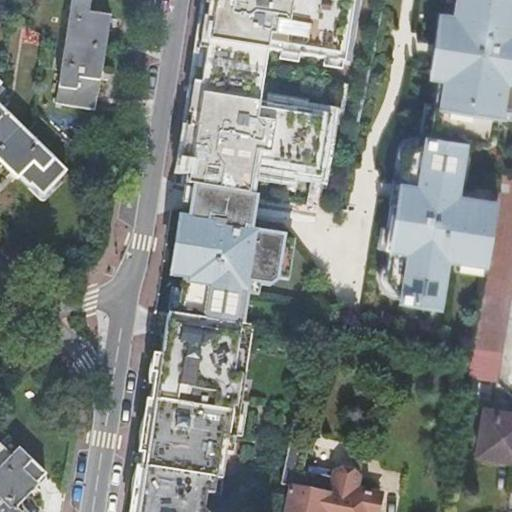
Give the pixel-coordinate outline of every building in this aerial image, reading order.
[(72,0),(64,52),(103,59),(110,18),(89,14),(90,2),(79,0),(72,0)] [(214,0),(214,7),(212,20),(207,51),(201,86),(197,117),(194,130),(190,162),(186,186),(195,188),(249,197),(252,177),(254,170),(296,176),(323,181),(333,116),(291,110),(291,112),(273,109),(259,107),(268,52),(282,54),(300,57),(325,61),(344,64),(351,65),(356,28),(360,0),(214,0)] [(401,301),(440,307),(447,259),(456,260),(484,265),(487,265),(499,195),(458,189),(465,143),(486,146),(494,142),(498,116),(502,116),(504,108),(511,102),(511,0),(456,0),(454,16),(449,15),(449,17),(445,48),(448,48),(444,78),(440,105),(435,105),(430,135),(429,137),(427,136),(427,140),(426,144),(418,143),(405,152),(403,169),(401,181),(397,204),(393,203),(393,205),(389,231),(386,248),(390,249),(388,262),(385,280),(394,292),(403,293),(402,298),(401,301)] [(445,48),(449,17),(439,16),(430,76),(444,78),(448,48),(445,48)] [(207,51),(212,20),(204,19),(199,50),(207,51)] [(103,59),(64,52),(56,105),(95,111),(103,59)] [(300,57),(282,54),(281,61),(299,64),(300,57)] [(344,64),(325,61),(324,68),(342,71),(344,64)] [(197,117),(201,86),(194,84),(189,114),(189,116),(197,117)] [(274,102),(273,109),(291,112),(291,110),(292,105),(274,102)] [(511,102),(504,108),(502,116),(498,116),(498,117),(505,119),(511,118),(511,102)] [(430,135),(435,105),(425,104),(420,133),(430,135)] [(0,153),(23,129),(0,107),(0,153)] [(23,129),(0,153),(0,163),(19,182),(21,180),(31,190),(33,188),(44,199),(69,174),(56,162),(26,132),(23,129)] [(190,162),(194,130),(187,129),(182,160),(190,162)] [(418,143),(426,144),(427,140),(419,137),(414,137),(408,140),(402,144),(399,150),(398,158),(399,164),(403,169),(405,152),(418,143)] [(254,170),(252,177),(295,184),(296,176),(254,170)] [(497,382),(511,292),(511,173),(502,173),(499,195),(487,265),(472,357),(468,377),(497,382)] [(397,204),(401,181),(393,180),(389,204),(393,205),(393,203),(397,204)] [(241,294),(247,295),(249,284),(261,285),(270,287),(277,282),(277,281),(283,240),(284,239),(251,233),(256,198),(249,197),(195,188),(194,190),(191,209),(190,221),(180,279),(184,279),(182,292),(178,313),(177,317),(236,326),(241,294)] [(191,209),(194,190),(184,189),(182,207),(191,209)] [(180,279),(190,221),(180,219),(171,278),(180,279)] [(283,240),(277,281),(289,283),(295,242),(283,240)] [(484,265),(456,260),(454,270),(483,274),(484,265)] [(385,280),(388,262),(387,262),(382,267),(380,271),(379,274),(378,280),(380,285),(383,291),(388,296),(394,298),(402,298),(403,293),(394,292),(385,280)] [(249,284),(247,295),(259,297),(261,285),(249,284)] [(178,313),(182,292),(172,290),(168,312),(178,313)] [(242,327),(247,295),(241,294),(236,326),(242,327)] [(177,317),(168,315),(162,357),(159,379),(155,378),(153,387),(149,417),(143,456),(141,468),(145,469),(141,494),(137,493),(134,511),(204,511),(207,495),(221,498),(227,455),(233,456),(236,438),(239,418),(244,384),(234,383),(243,327),(242,327),(236,326),(177,317)] [(249,333),(250,328),(243,327),(234,383),(244,384),(252,334),(249,333)] [(159,379),(162,357),(154,356),(150,368),(149,374),(149,380),(149,386),(153,387),(155,378),(159,379)] [(511,415),(486,410),(479,455),(511,460),(511,415)] [(143,456),(149,417),(144,416),(142,424),(140,433),(139,455),(143,456)] [(245,419),(239,418),(236,438),(242,439),(245,419)] [(0,493),(16,510),(38,487),(36,485),(45,475),(18,450),(11,457),(0,446),(0,493)] [(280,486),(291,488),(285,511),(378,511),(382,496),(357,491),(359,484),(354,477),(341,474),(334,478),(333,485),(313,481),(317,463),(314,460),(305,458),(300,460),(286,458),(282,479),(280,486)] [(145,469),(141,468),(136,468),(134,476),(132,485),(131,494),(131,502),(129,511),(134,511),(137,493),(141,494),(145,469)] [(0,493),(0,511),(18,511),(16,510),(0,493)]
